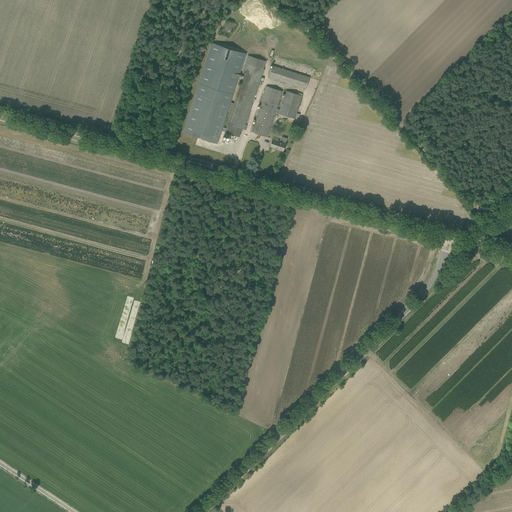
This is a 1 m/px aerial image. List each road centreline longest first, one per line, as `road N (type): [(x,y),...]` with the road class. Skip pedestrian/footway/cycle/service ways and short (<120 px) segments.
road 1 (tertiary): [(445,234),(0,113)]
road 2 (unclassified): [(204,511),(423,293),(443,256)]
road 3 (track): [(490,224),(277,0)]
